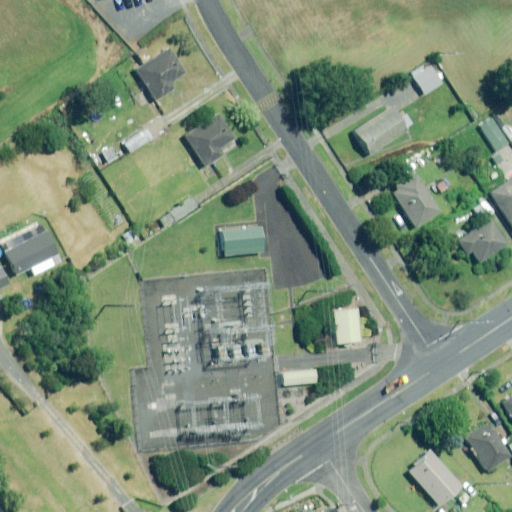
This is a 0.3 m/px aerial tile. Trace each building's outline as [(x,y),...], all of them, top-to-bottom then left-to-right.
[(180,74),(166,50),(130,70),(148,101),(170,88),(167,82),(180,74)] [(438,83),(427,66),(409,77),(420,94),(438,83)] [(401,132),(386,108),(349,132),(364,155),(401,132)] [(230,141),(214,115),(180,136),(201,168),(218,156),(215,151),(230,141)] [(505,144),(487,118),(474,127),(492,152),(505,144)] [(150,138),(141,125),(114,143),(123,156),(150,138)] [(435,212),(411,176),(387,191),(411,227),(435,212)] [(511,177),(487,194),(510,231),(511,229),(511,177)] [(502,245),(485,220),(454,241),(463,254),(467,251),(475,262),(502,245)] [(255,225),(214,228),(216,254),(257,251),(255,225)] [(56,264),(43,235),(1,252),(12,276),(28,268),(31,275),(56,264)] [(348,346),(346,310),(322,311),(324,347),(348,346)] [(304,368),(275,370),(277,387),(306,385),(304,368)] [(511,396),(511,397),(510,394),(498,402),(511,424),(511,396)] [(495,432),(486,418),(459,434),(482,471),(507,456),(493,433),(495,432)] [(457,486),(425,450),(403,470),(435,506),(457,486)]
